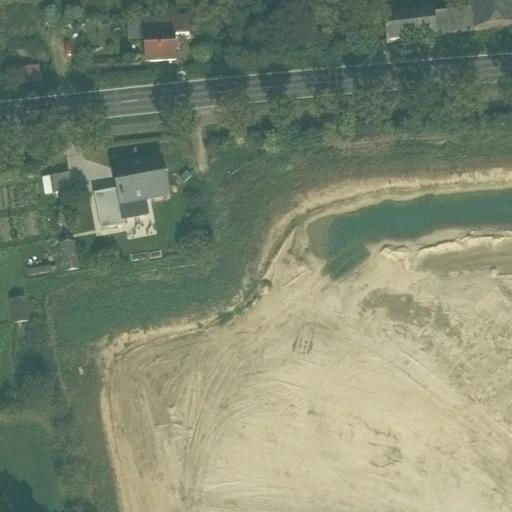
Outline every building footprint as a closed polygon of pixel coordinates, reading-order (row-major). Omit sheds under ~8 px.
[(511,0),(471,0),(472,7),(434,12),(385,18),(388,44),(389,44),(437,38),(476,32),(498,29),(511,26),(511,0)] [(188,19),(174,20),(175,36),(188,35),(189,36),(188,19)] [(176,61),(175,36),(174,20),(144,21),(145,41),(146,62),(160,62),(176,61)] [(145,41),(144,21),(126,22),(127,41),(145,41)] [(39,66),(19,68),(21,87),(42,84),(39,66)] [(118,190),(123,220),(124,220),(147,215),(144,202),(168,198),(161,160),(114,169),(118,190)] [(69,173),(41,178),(44,196),(72,191),(69,173)] [(118,190),(94,195),(101,231),(125,226),(124,220),(123,220),(118,190)] [(61,244),(65,272),(78,270),(73,242),(61,244)] [(25,298),(11,299),(12,321),(26,320),(25,298)]
